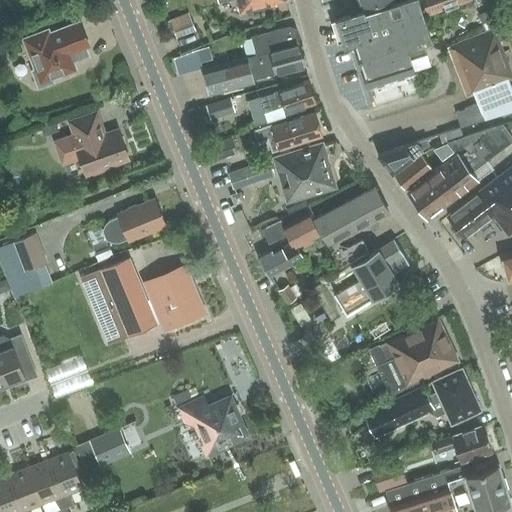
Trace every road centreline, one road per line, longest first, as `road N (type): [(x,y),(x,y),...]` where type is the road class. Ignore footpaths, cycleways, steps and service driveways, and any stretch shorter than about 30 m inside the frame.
road 1 (tertiary): [(339,511),(123,0)]
road 2 (residential): [(468,304),(336,113),(303,0)]
road 3 (residential): [(511,434),(468,304)]
